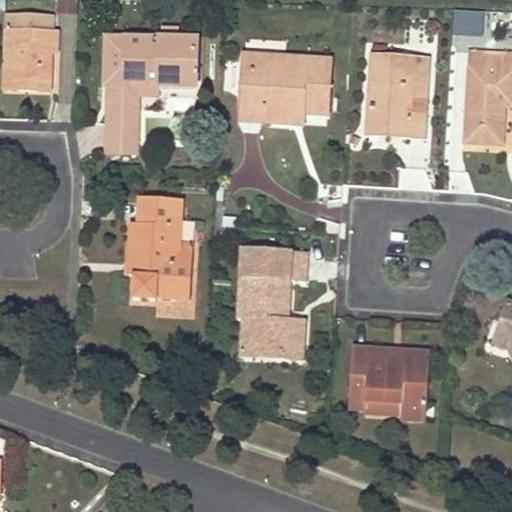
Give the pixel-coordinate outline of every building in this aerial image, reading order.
[(76,0),(58,0),(58,14),(76,15),(76,0)] [(47,60),(47,57),(48,53),(56,54),(57,33),(52,32),(53,17),(7,14),(5,90),(50,92),(51,60),(47,60)] [(179,30),(163,30),(163,40),(162,45),(178,46),(178,40),(179,30)] [(159,88),(196,89),(198,41),(178,40),(178,46),(162,45),(163,40),(106,38),(105,86),(108,86),(127,86),(127,81),(159,83),(159,88)] [(466,144),(483,145),(501,147),(503,115),(500,115),(500,108),(511,108),(511,55),(471,52),(470,69),(468,110),(466,144)] [(373,111),(372,130),(411,132),(413,107),(406,106),(407,99),(427,101),(430,60),(414,59),(415,57),(371,55),(369,89),(367,89),(366,111),(373,111)] [(246,57),(244,90),(242,122),(292,125),(293,113),(304,113),(328,115),(331,62),(246,57)] [(452,68),(450,109),(468,110),(470,69),(452,68)] [(138,97),(158,98),(159,88),(159,83),(127,81),(127,86),(108,86),(107,96),(138,97)] [(107,96),(106,125),(106,154),(137,155),(138,97),(107,96)] [(373,111),(366,111),(365,136),(424,140),(427,101),(407,99),(406,106),(413,107),(411,132),(372,130),(373,111)] [(303,126),(304,113),(293,113),(292,125),(303,126)] [(134,300),(146,301),(158,302),(159,299),(176,301),(177,287),(191,288),(193,264),(179,264),(180,246),(183,201),(140,199),(138,226),(132,225),(130,262),(136,263),(136,269),(136,276),(134,300)] [(215,248),(220,248),(225,249),(226,231),(215,230),(215,248)] [(193,264),(194,247),(180,246),(179,264),(193,264)] [(306,321),(295,320),(284,319),(284,314),(289,314),(291,282),(306,283),(308,253),(243,249),(238,320),(243,320),(242,338),(281,341),(280,356),(304,358),(306,321)] [(191,288),(177,287),(176,301),(191,302),(191,288)] [(498,331),(511,335),(511,339),(508,351),(511,358),(511,304),(508,303),(498,331)] [(511,339),(511,335),(498,331),(493,345),(508,351),(511,339)] [(281,341),(242,338),(241,353),(280,356),(281,341)] [(367,411),(367,409),(367,406),(402,408),(402,416),(402,421),(427,422),(431,359),(370,355),(370,350),(354,350),(350,410),(367,411)] [(370,355),(431,359),(431,354),(370,350),(370,355)] [(367,409),(367,411),(367,414),(402,416),(402,408),(367,406),(367,409)]
